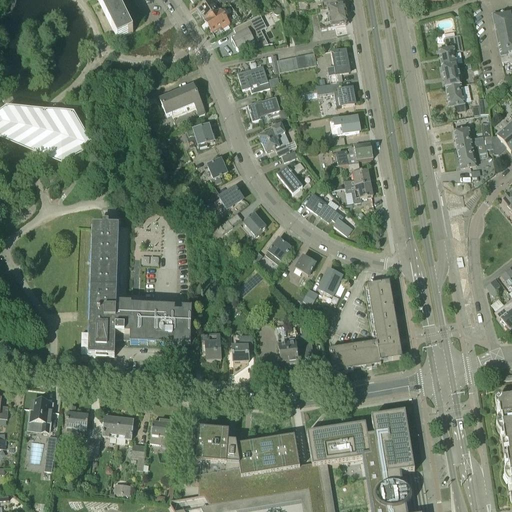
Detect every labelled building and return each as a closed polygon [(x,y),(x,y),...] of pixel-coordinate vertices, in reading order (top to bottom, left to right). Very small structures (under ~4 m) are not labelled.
[(96,0),(117,41),(133,34),(116,0),(96,0)] [(204,24),(230,7),(229,6),(233,4),(230,0),(229,0),(228,1),(227,1),(222,4),(218,0),(215,0),(197,12),(197,13),(196,14),(201,20),(201,19),(204,24)] [(325,0),(322,1),(320,1),(321,8),(322,8),(323,13),(329,12),(329,11),(344,8),(342,0),(325,0)] [(306,2),(294,4),(296,14),(308,11),(306,2)] [(230,7),(204,24),(212,36),(222,29),(223,31),(239,21),(230,7)] [(344,8),(329,11),(329,12),(323,13),(316,14),(320,32),(335,29),(336,37),(347,35),(345,27),(347,24),(344,8)] [(493,24),(511,20),(511,13),(511,12),(492,16),(493,24)] [(254,20),(236,29),(233,31),(236,37),(231,40),(232,42),(231,42),(231,43),(232,43),(236,51),(236,52),(237,52),(237,53),(251,46),(253,49),(266,46),(259,33),(256,28),(258,27),(254,20)] [(495,31),(511,27),(511,20),(493,24),(495,31)] [(496,38),(511,35),(511,27),(495,31),(496,38)] [(511,35),(496,38),(500,58),(501,65),(509,63),(509,65),(511,64),(511,35)] [(442,70),(458,67),(456,55),(463,54),(460,37),(443,40),(445,50),(438,51),(442,70)] [(337,77),(339,77),(348,75),(345,54),(333,56),(335,69),(328,71),(330,85),(339,83),(337,77)] [(317,67),(316,65),(314,55),(308,56),(310,68),(317,67)] [(304,69),(310,68),(308,56),(302,58),(304,69)] [(298,71),(304,69),(302,58),(295,59),(298,71)] [(292,72),(298,71),(295,59),(289,60),(292,72)] [(286,73),(292,72),(289,60),(283,62),(286,73)] [(279,75),(286,73),(283,62),(277,63),(279,75)] [(445,90),(462,87),(461,82),(463,81),(461,74),(459,74),(458,67),(442,70),(441,70),(445,90)] [(242,93),(250,91),(252,96),(269,90),(268,85),(266,78),(263,69),(237,77),(242,93)] [(178,94),(187,114),(196,110),(199,118),(205,116),(192,87),(178,94)] [(462,87),(445,90),(449,109),(456,108),(457,115),(466,113),(465,106),(462,87)] [(351,91),(341,93),(334,94),(334,95),(335,99),(335,101),(333,101),(336,110),(354,107),(351,91)] [(173,120),(187,114),(178,94),(159,102),(167,119),(171,117),(173,120)] [(143,100),(146,107),(156,104),(154,96),(143,100)] [(280,113),(276,99),(247,108),(252,124),(259,122),(259,123),(261,122),(260,119),(280,113)] [(479,108),(480,117),(490,116),(489,105),(484,101),(478,102),(479,108)] [(77,156),(93,147),(74,115),(42,113),(7,111),(0,114),(0,141),(0,142),(35,156),(37,157),(62,166),(77,156)] [(285,111),(280,113),(279,113),(282,122),(288,120),(285,111)] [(357,120),(347,121),(330,124),(332,133),(333,133),(334,138),(359,134),(357,120)] [(511,124),(496,139),(497,139),(506,150),(510,155),(511,153),(511,124)] [(282,126),(280,127),(271,131),(272,133),(258,139),(265,156),(275,152),(278,159),(287,155),(290,154),(289,152),(286,146),(289,145),(282,126)] [(208,128),(199,131),(187,135),(189,139),(194,138),(197,146),(195,147),(196,152),(207,148),(206,146),(213,143),(208,128)] [(457,152),(472,149),(472,148),(477,148),(485,146),(484,142),(483,139),(471,141),(468,129),(453,132),(457,152)] [(485,146),(477,148),(478,153),(486,152),(485,151),(492,150),(492,145),(485,147),(485,146)] [(348,168),(358,166),(358,164),(373,161),(372,160),(374,159),(373,154),(371,154),(370,148),(348,152),(349,156),(347,157),(346,154),(337,156),(339,169),(348,167),(348,168)] [(472,149),(457,152),(460,171),(476,169),(472,149)] [(281,158),(284,165),(297,160),(295,153),(281,158)] [(221,163),(212,167),(204,170),(206,175),(204,175),(208,183),(210,182),(213,188),(222,185),(220,181),(222,180),(222,179),(227,176),(221,163)] [(288,171),(287,170),(277,178),(292,197),(303,188),(294,178),(304,171),(300,165),(288,171)] [(490,165),(485,168),(490,175),(495,171),(490,165)] [(345,191),(370,186),(367,172),(360,174),(358,166),(348,168),(349,174),(352,173),(353,182),(344,184),(345,191)] [(311,193),(317,199),(324,192),(318,186),(311,193)] [(370,186),(345,191),(346,196),(351,195),(353,207),(361,205),(361,201),(372,199),(370,186)] [(209,203),(220,198),(217,191),(206,196),(209,203)] [(235,191),(227,196),(218,202),(224,212),(231,207),(232,208),(242,202),(235,191)] [(511,216),(511,196),(510,194),(501,201),(511,213),(509,214),(511,216)] [(314,197),(305,209),(328,225),(331,221),(336,225),(334,229),(347,238),(351,232),(339,224),(343,219),(335,213),(339,208),(331,203),(327,208),(326,206),(314,197)] [(241,221),(237,216),(216,233),(210,237),(218,242),(233,230),(232,229),(241,221)] [(254,216),(246,223),(243,226),(255,240),(266,230),(254,216)] [(133,309),(131,309),(131,307),(129,307),(119,306),(119,312),(116,312),(119,232),(108,232),(108,226),(103,226),(103,231),(92,231),(88,358),(96,358),(96,360),(107,360),(107,358),(114,359),(115,336),(130,337),(130,347),(186,349),(190,349),(191,311),(187,311),(182,311),(182,315),(174,315),(175,310),(133,309)] [(202,232),(210,236),(212,231),(205,228),(202,232)] [(278,241),(272,249),(265,258),(278,267),(286,256),(287,257),(288,255),(287,255),(290,251),(278,241)] [(262,258),(257,254),(249,263),(254,268),(262,258)] [(143,257),(143,265),(160,266),(160,258),(143,257)] [(303,259),(298,267),(295,272),(309,279),(313,272),(312,271),(315,266),(303,259)] [(328,272),(324,281),(318,293),(332,299),(342,279),(328,272)] [(505,284),(510,280),(505,273),(500,277),(505,284)] [(495,291),(500,288),(495,281),(490,285),(495,291)] [(371,312),(393,308),(392,299),(395,298),(394,293),(391,293),(389,284),(367,288),(371,312)] [(499,295),(495,291),(490,285),(485,289),(494,299),(499,295)] [(309,292),(303,304),(311,309),(318,297),(309,292)] [(297,302),(302,304),(306,298),(300,295),(297,302)] [(511,317),(511,301),(503,308),(508,315),(509,314),(511,317)] [(375,335),(397,332),(396,323),(399,322),(398,316),(395,317),(393,308),(371,312),(375,335)] [(510,333),(511,330),(511,317),(509,314),(508,315),(503,308),(494,315),(499,322),(501,321),(510,333)] [(380,364),(402,360),(400,346),(403,346),(402,340),(399,341),(397,332),(375,335),(376,344),(380,364)] [(221,363),(219,337),(201,338),(202,347),(205,346),(206,364),(221,363)] [(313,357),(311,340),(287,343),(287,346),(279,347),(278,347),(281,367),(289,366),(289,369),(299,367),(297,359),(313,357)] [(381,366),(380,364),(376,344),(353,348),(357,370),(366,368),(366,371),(372,370),(371,367),(381,366)] [(248,364),(247,347),(232,348),(233,365),(248,364)] [(348,371),(357,370),(353,348),(329,352),(333,374),(342,372),(342,375),(348,374),(348,371)] [(511,399),(502,401),(502,399),(494,400),(495,408),(498,407),(498,412),(496,413),(497,420),(498,420),(501,421),(502,426),(496,427),(496,429),(502,428),(503,434),(501,435),(500,435),(501,442),(503,442),(503,445),(501,446),(502,452),(511,450),(511,399)] [(7,422),(7,419),(8,409),(0,408),(0,405),(1,401),(0,400),(0,421),(6,422),(7,422)] [(31,404),(30,413),(29,425),(31,425),(31,427),(41,428),(40,434),(49,435),(52,406),(34,404),(34,405),(31,404)] [(68,408),(67,418),(66,430),(87,432),(88,418),(74,416),(75,409),(68,408)] [(411,504),(411,503),(412,499),(411,494),(409,490),(408,490),(408,489),(407,488),(406,488),(405,487),(404,487),(403,486),(402,486),(401,486),(400,476),(414,473),(405,415),(371,420),(372,425),(373,430),(374,439),(368,440),(366,431),(365,426),(307,435),(309,450),(310,455),(310,456),(312,466),(312,467),(312,469),(327,467),(329,466),(342,464),(363,461),(365,477),(371,510),(371,511),(405,511),(405,510),(406,509),(407,509),(407,508),(408,508),(409,507),(409,506),(410,506),(410,505),(411,504)] [(117,441),(119,421),(104,419),(102,439),(117,441)] [(134,423),(119,421),(117,441),(132,442),(134,423)] [(159,447),(161,447),(162,439),(169,440),(171,424),(159,423),(159,425),(152,425),(150,447),(159,448),(159,447)] [(300,470),(299,468),(298,460),(298,457),(294,438),(237,447),(236,447),(236,445),(228,444),(229,440),(229,434),(199,432),(198,432),(196,463),(196,465),(200,465),(202,465),(225,467),(227,467),(239,467),(239,469),(241,480),(244,479),(300,470)] [(57,440),(48,439),(45,461),(54,463),(55,452),(57,440)] [(92,455),(94,442),(87,441),(85,461),(92,462),(92,455)] [(511,450),(502,452),(503,459),(506,459),(506,462),(504,462),(505,469),(506,469),(508,470),(509,476),(503,477),(504,478),(509,478),(510,483),(508,485),(507,485),(509,492),(511,492),(511,497),(509,497),(511,505),(511,504),(511,450)] [(44,473),(52,475),(54,463),(45,461),(44,473)] [(75,490),(84,491),(85,478),(76,478),(75,490)] [(114,496),(130,498),(131,489),(116,487),(114,496)]
